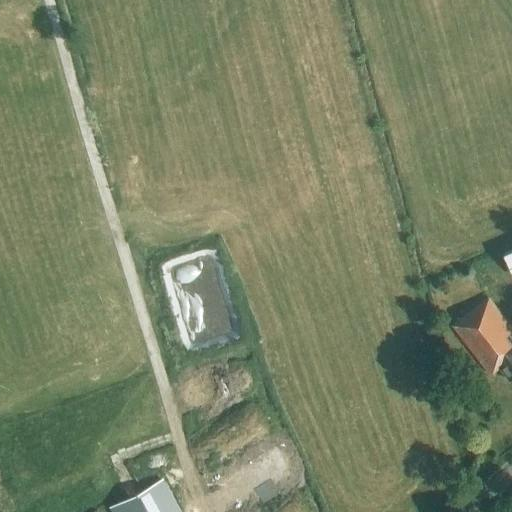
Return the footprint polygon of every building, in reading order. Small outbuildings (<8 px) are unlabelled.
[(511,250),(503,255),(511,274),(511,250)] [(497,252),(485,257),(496,281),(507,276),(497,252)] [(466,264),(472,288),(492,282),(486,258),(466,264)] [(511,329),(489,300),(454,327),(491,374),(500,367),(511,381),(511,380),(511,329)] [(175,511),(159,481),(109,508),(110,511),(175,511)]
